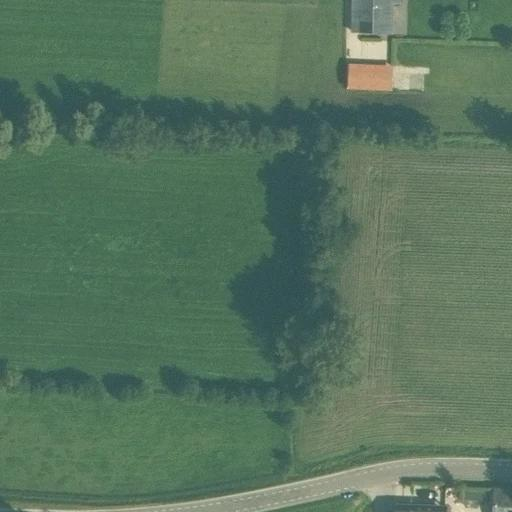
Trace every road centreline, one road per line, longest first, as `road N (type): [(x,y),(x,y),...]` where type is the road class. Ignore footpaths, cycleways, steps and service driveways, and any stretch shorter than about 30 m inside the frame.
road 1 (tertiary): [(374,478),(219,511)]
road 2 (tertiary): [(511,472),(374,478)]
